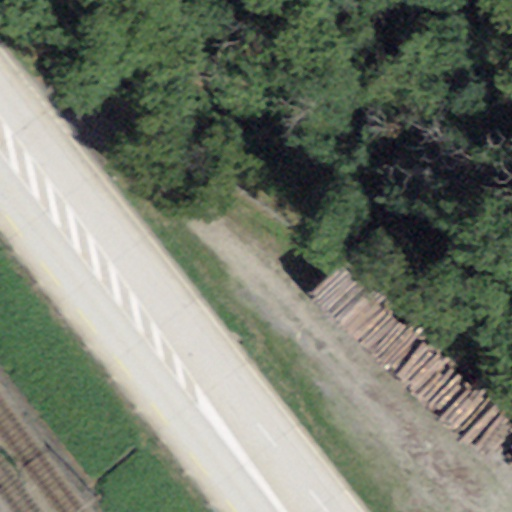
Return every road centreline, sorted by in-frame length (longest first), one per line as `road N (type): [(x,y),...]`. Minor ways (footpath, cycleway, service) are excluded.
road 1 (track): [(465,511),(245,253),(119,150),(0,110)]
road 2 (primary): [(291,511),(0,136)]
